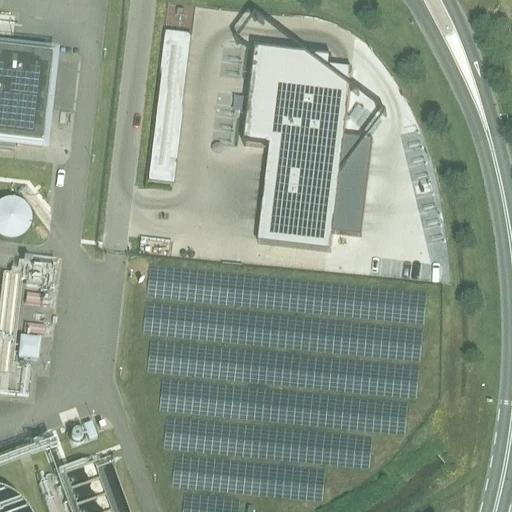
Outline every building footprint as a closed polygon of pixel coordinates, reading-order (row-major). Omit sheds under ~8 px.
[(330,69),(331,60),(307,57),(298,50),(296,51),(303,56),(254,50),(243,146),(296,153),(287,229),(260,225),(257,244),(330,254),(350,91),(357,97),(358,95),(350,89),(352,72),(330,69)] [(0,142),(40,147),(50,59),(0,53),(0,142)] [(52,289),(54,267),(17,264),(17,269),(21,269),(20,280),(27,281),(26,286),(52,289)] [(32,328),(49,329),(50,314),(32,313),(32,328)] [(44,352),(44,329),(23,329),(23,352),(44,352)] [(0,393),(28,397),(30,372),(17,370),(17,366),(11,365),(11,371),(9,371),(8,377),(0,375),(0,393)] [(96,439),(90,423),(82,426),(88,442),(96,439)] [(0,511),(23,511),(16,504),(4,497),(0,495),(0,511)]
